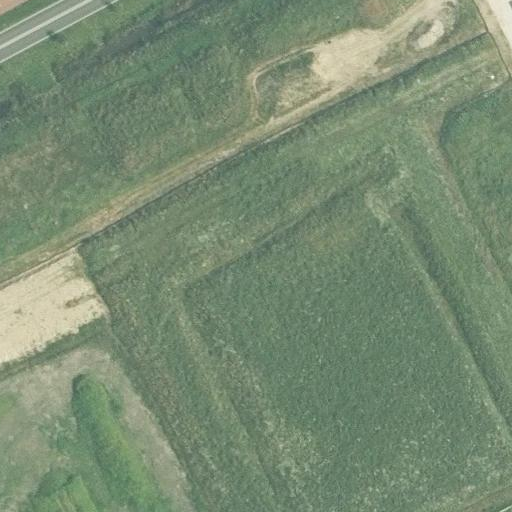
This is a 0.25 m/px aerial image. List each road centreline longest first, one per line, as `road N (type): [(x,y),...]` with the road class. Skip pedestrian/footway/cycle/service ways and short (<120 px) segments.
road 1 (residential): [(124,268),(410,119)]
road 2 (residential): [(124,268),(246,511)]
road 3 (residential): [(410,119),(511,327)]
road 4 (residential): [(0,333),(124,268)]
